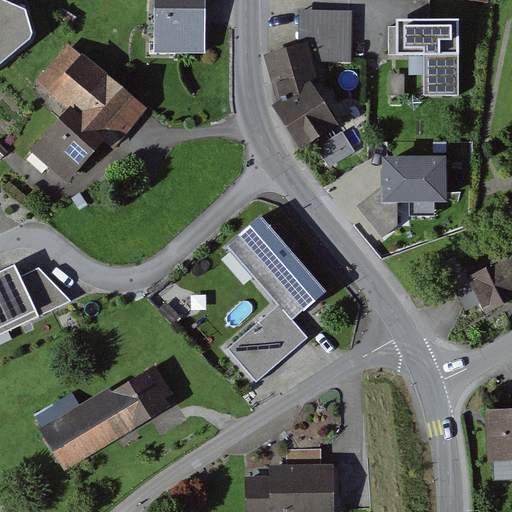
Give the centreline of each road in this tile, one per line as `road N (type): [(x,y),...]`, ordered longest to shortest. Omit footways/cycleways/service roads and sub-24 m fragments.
road 1 (unclassified): [(246,0),(252,121),(272,160),(405,333)]
road 2 (residential): [(123,511),(196,457),(405,333)]
road 3 (unclassified): [(429,386),(449,511)]
road 4 (unknown): [(252,121),(130,144)]
